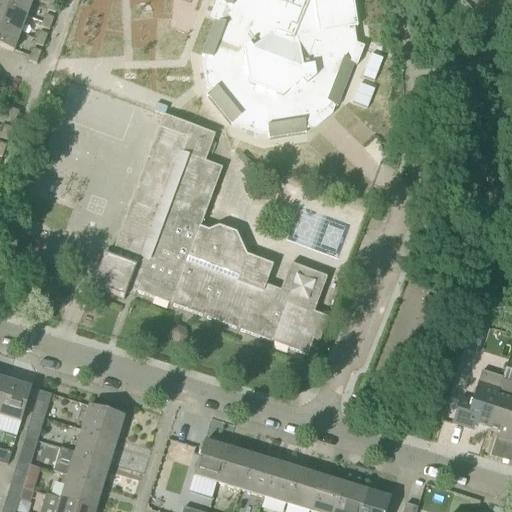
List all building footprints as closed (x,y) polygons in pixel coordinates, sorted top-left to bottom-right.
[(32,2),(26,0),(0,0),(0,9),(26,19),(32,2)] [(55,15),(60,2),(54,0),(51,0),(47,11),(55,15)] [(352,0),(223,0),(221,6),(226,7),(220,23),(215,22),(202,57),(210,60),(213,79),(202,88),(159,72),(165,54),(80,22),(69,51),(78,55),(68,82),(200,131),(203,123),(192,109),(208,96),(232,126),(239,120),(267,131),(269,140),(306,134),(304,124),(327,105),(337,109),(360,47),(354,45),(351,29),(357,28),(352,0)] [(0,28),(20,36),(26,19),(0,9),(0,28)] [(49,31),(54,19),(45,16),(41,28),(49,31)] [(0,28),(0,48),(13,53),(20,36),(0,28)] [(43,48),(47,36),(39,33),(34,45),(43,48)] [(28,63),(36,66),(41,53),(33,50),(28,63)] [(204,163),(215,137),(200,131),(68,82),(59,78),(48,107),(134,139),(140,120),(159,127),(110,259),(103,257),(104,258),(94,283),(98,291),(123,300),(122,301),(123,302),(128,291),(307,358),(313,342),(319,344),(328,320),(313,315),(327,279),(290,265),(278,297),(264,291),(273,267),(246,257),(236,235),(219,228),(209,232),(198,228),(221,170),(204,163)] [(11,111),(7,122),(15,125),(20,114),(11,111)] [(14,130),(5,127),(1,139),(9,142),(14,130)] [(260,175),(252,164),(239,173),(248,185),(260,175)] [(471,324),(462,351),(470,353),(477,356),(485,329),(471,324)] [(470,431),(471,425),(487,430),(497,396),(503,379),(481,373),(472,403),(460,399),(452,426),(470,431)] [(0,405),(0,418),(20,425),(31,391),(7,383),(0,405)] [(51,397),(39,393),(31,420),(43,423),(51,397)] [(487,430),(508,437),(511,422),(511,400),(497,396),(487,430)] [(123,419),(89,408),(81,435),(115,446),(123,419)] [(31,420),(24,440),(37,444),(43,423),(31,420)] [(109,466),(115,446),(81,435),(74,455),(109,466)] [(30,467),(37,444),(24,440),(17,463),(30,467)] [(204,444),(193,478),(217,485),(227,451),(204,444)] [(0,465),(7,467),(11,455),(0,451),(0,465)] [(67,478),(102,489),(109,466),(74,455),(60,451),(54,474),(67,478)] [(240,492),(250,458),(227,451),(217,485),(240,492)] [(263,500),(274,465),(250,458),(240,492),(263,500)] [(23,490),(30,467),(17,463),(10,487),(23,490)] [(297,472),(274,465),(263,500),(286,507),(297,472)] [(303,511),(309,511),(320,479),(297,472),(286,507),(303,511)] [(92,511),(94,511),(102,489),(67,478),(60,502),(92,511)] [(335,511),(343,486),(320,479),(309,511),(335,511)] [(360,511),(366,494),(343,486),(335,511),(360,511)] [(3,510),(9,511),(15,511),(19,501),(29,505),(33,493),(23,490),(10,487),(3,510)] [(386,511),(390,501),(366,494),(360,511),(386,511)] [(92,511),(60,502),(50,499),(46,498),(41,511),(92,511)]
